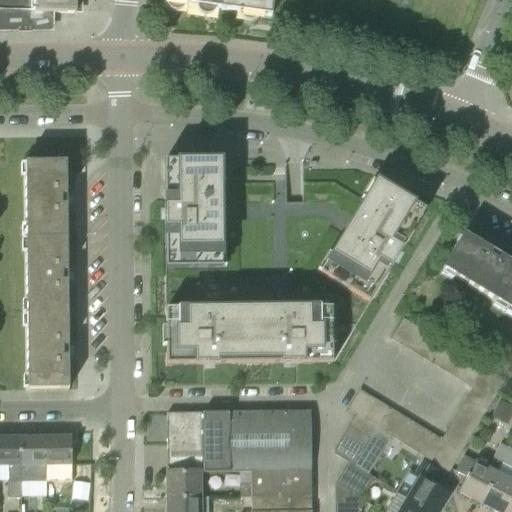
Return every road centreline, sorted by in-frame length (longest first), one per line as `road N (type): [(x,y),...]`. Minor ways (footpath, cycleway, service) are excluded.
road 1 (residential): [(511,214),(383,154),(207,118),(118,115)]
road 2 (tertiary): [(118,59),(313,77),(462,123)]
road 3 (residential): [(118,115),(121,408)]
road 4 (residential): [(462,123),(511,2)]
road 5 (residential): [(0,410),(121,408)]
